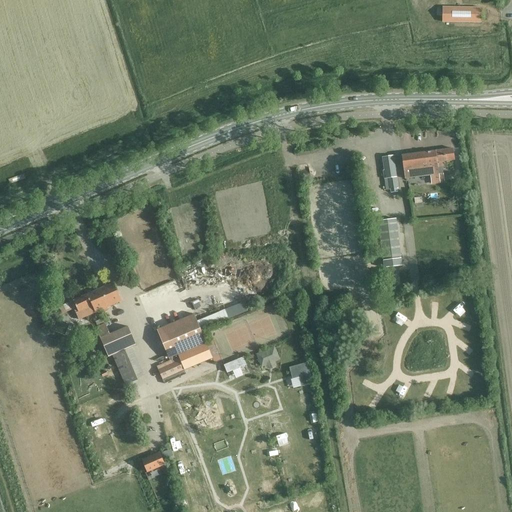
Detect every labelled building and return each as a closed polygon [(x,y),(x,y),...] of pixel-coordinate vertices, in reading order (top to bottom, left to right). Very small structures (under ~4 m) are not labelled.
[(480,22),(480,8),(442,7),(442,9),(430,8),(429,20),(442,20),(442,22),(480,22)] [(389,190),(397,189),(390,140),(380,141),(384,170),(383,170),(384,179),(387,178),(389,190)] [(441,161),(454,160),(453,149),(401,155),(404,179),(433,175),(434,183),(444,181),(441,161)] [(381,219),(380,199),(368,200),(369,211),(372,211),(373,220),(381,219)] [(378,220),(384,268),(402,266),(396,218),(378,220)] [(88,316),(95,313),(121,301),(113,283),(73,301),(78,312),(85,309),(88,316)] [(156,330),(168,358),(177,354),(206,342),(194,314),(156,330)] [(128,327),(109,334),(105,324),(96,328),(108,357),(117,353),(130,382),(142,377),(129,348),(136,345),(128,327)] [(51,330),(48,337),(59,341),(62,334),(51,330)] [(206,342),(177,354),(184,369),(212,358),(206,342)] [(162,380),(176,373),(172,364),(158,370),(162,380)] [(164,466),(159,454),(142,461),(147,473),(164,466)]
